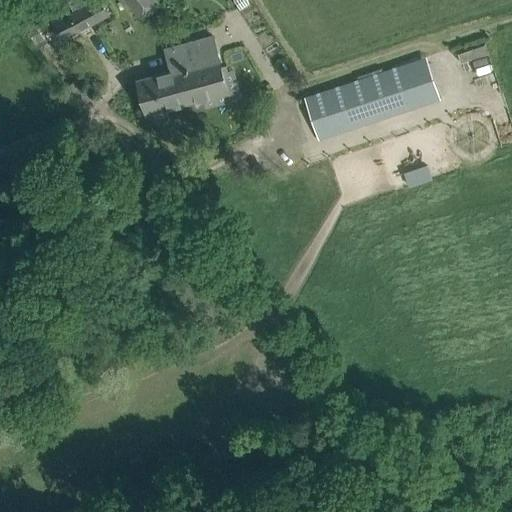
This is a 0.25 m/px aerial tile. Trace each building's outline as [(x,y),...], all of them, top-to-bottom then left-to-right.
[(100,0),(94,0),(69,14),(77,30),(108,13),(100,0)] [(125,0),(142,21),(162,5),(158,0),(125,0)] [(146,112),(228,90),(213,36),(166,48),(172,70),(138,79),(146,112)] [(419,58),(307,96),(321,139),(433,101),(419,58)] [(412,184),(437,176),(433,162),(408,169),(412,184)]
